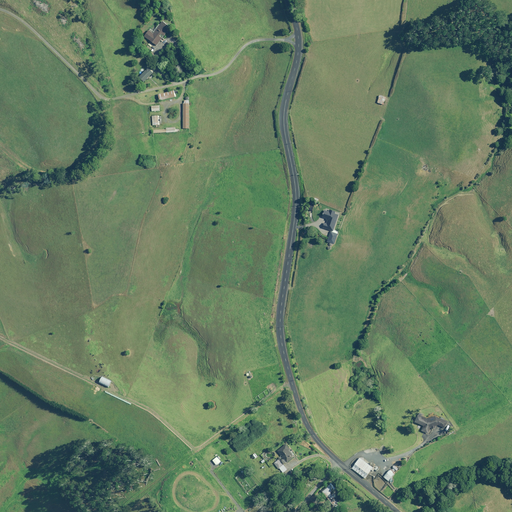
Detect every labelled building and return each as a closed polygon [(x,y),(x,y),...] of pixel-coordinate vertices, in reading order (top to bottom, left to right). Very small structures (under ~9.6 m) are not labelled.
[(144,36),(157,45),(169,28),(167,27),(168,25),(162,20),(159,24),(153,31),(149,28),(144,36)] [(153,72),(148,67),(138,77),(144,82),(153,72)] [(174,90),(158,94),(159,100),(175,96),(175,93),(176,93),(177,93),(177,92),(178,92),(178,91),(178,90),(177,90),(176,90),(176,89),(175,90),(174,90)] [(389,97),(379,94),(377,102),(386,105),(389,97)] [(159,124),(161,124),(161,119),(158,119),(158,115),(152,116),(152,125),(154,124),(155,127),(159,127),(159,124)] [(340,213),(326,208),(323,217),(327,218),(326,220),(327,221),(327,223),(325,222),(323,228),(331,231),(327,242),(330,243),(329,243),(329,244),(329,245),(329,246),(328,246),(328,247),(328,248),(329,249),(330,249),(331,249),(332,249),(332,248),(332,247),(332,246),(333,246),(333,245),(333,244),(335,244),(339,233),(334,231),(340,213)] [(112,380),(102,376),(99,383),(109,388),(112,380)] [(427,419),(418,414),(415,422),(424,426),(421,430),(428,433),(430,428),(431,427),(432,429),(435,427),(435,426),(438,425),(445,428),(447,421),(436,416),(427,419)] [(278,458),(278,459),(274,463),(278,468),(279,468),(283,473),(287,469),(283,464),(286,462),(287,463),(296,456),(286,443),(277,450),(283,458),(281,459),(281,458),(281,457),(280,457),(279,457),(278,457),(278,458)] [(371,469),(373,470),(375,468),(359,457),(351,469),(365,478),(371,469)] [(395,473),(389,470),(384,477),(389,481),(395,473)]
